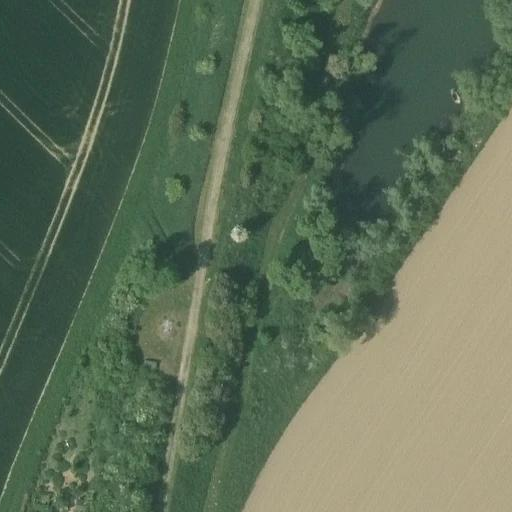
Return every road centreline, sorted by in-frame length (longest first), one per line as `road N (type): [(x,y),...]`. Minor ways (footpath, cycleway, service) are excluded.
road 1 (track): [(149,511),(248,0)]
road 2 (track): [(213,511),(230,410),(290,174),(323,129),(329,81)]
